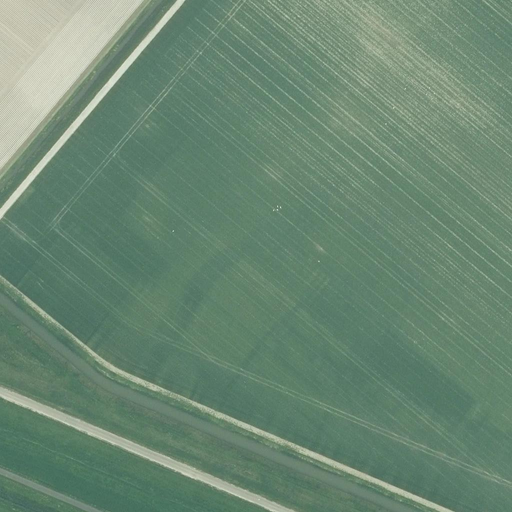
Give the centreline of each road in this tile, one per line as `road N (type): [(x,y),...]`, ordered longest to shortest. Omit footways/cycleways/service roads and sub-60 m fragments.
road 1 (unclassified): [(289,511),(0,391)]
road 2 (track): [(181,0),(0,214)]
